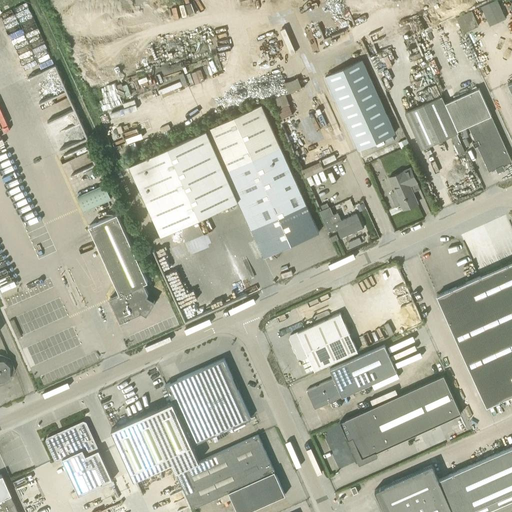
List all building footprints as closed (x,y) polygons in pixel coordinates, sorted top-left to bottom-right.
[(491,24),(507,16),(499,0),(492,0),(482,5),(491,24)] [(464,32),(479,25),(472,10),(457,17),(464,32)] [(362,60),(325,76),(358,149),(395,133),(362,60)] [(477,145),(489,171),(496,168),(498,172),(503,170),(501,165),(511,161),(491,115),(479,88),(467,61),(433,76),(442,96),(445,103),(457,131),(469,125),(475,141),(473,142),(473,144),(475,143),(476,146),(477,145)] [(288,91),(302,87),(300,77),(286,81),(288,91)] [(466,152),(457,131),(445,103),(442,96),(406,112),(421,148),(452,135),(460,154),(466,152)] [(161,234),(239,199),(264,256),(319,232),(262,104),(130,163),(161,234)] [(409,145),(407,138),(392,144),(391,143),(384,146),(384,148),(380,150),(381,151),(377,153),(379,157),(409,145)] [(411,168),(389,177),(396,192),(391,194),(397,206),(401,204),(404,209),(418,203),(410,185),(417,182),(411,168)] [(85,211),(111,198),(105,183),(78,196),(85,211)] [(341,219),(338,212),(323,218),(329,231),(335,229),(335,230),(337,229),(341,238),(364,228),(357,212),(341,219)] [(90,225),(120,293),(110,298),(120,321),(142,311),(142,312),(143,310),(147,313),(146,314),(147,314),(156,300),(147,296),(148,293),(144,283),(148,281),(117,213),(90,225)] [(511,261),(438,295),(488,406),(511,395),(511,261)] [(340,313),(297,332),(315,370),(358,351),(340,313)] [(334,377),(306,390),(315,408),(397,372),(385,344),(330,369),(334,377)] [(0,384),(10,380),(14,369),(9,358),(0,354),(0,384)] [(138,488),(176,471),(200,461),(192,445),(251,418),(224,358),(165,384),(173,401),(112,429),(138,488)] [(461,413),(443,375),(325,428),(327,431),(330,430),(344,461),(350,458),(354,466),(363,462),(361,458),(461,413)] [(58,461),(63,459),(79,495),(113,479),(86,421),(84,421),(47,437),(46,440),(55,460),(58,461)] [(200,461),(176,471),(193,508),(229,492),(238,511),(246,511),(285,495),(259,435),(200,461)] [(511,446),(439,478),(433,464),(375,490),(384,511),(484,511),(511,500),(511,446)] [(0,476),(0,511),(17,511),(1,476),(0,476)]
